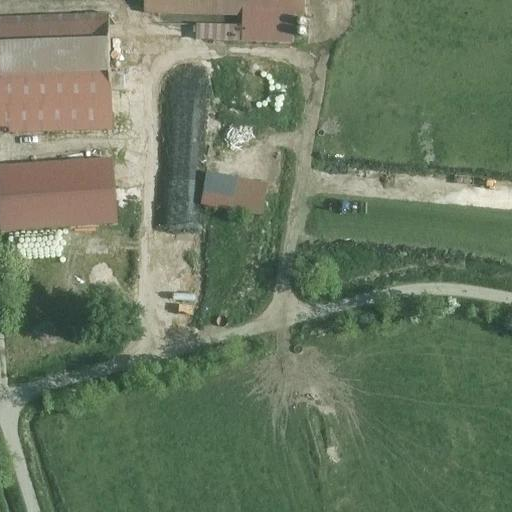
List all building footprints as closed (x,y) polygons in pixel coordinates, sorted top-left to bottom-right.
[(298,0),(148,0),(148,24),(298,27),(298,0)] [(115,22),(0,22),(0,103),(116,102),(115,22)] [(198,123),(208,123),(207,94),(197,94),(198,123)] [(111,153),(0,163),(0,196),(4,242),(118,231),(111,153)] [(271,192),(213,177),(206,205),(264,220),(271,192)] [(197,275),(197,210),(168,209),(168,262),(190,262),(190,275),(197,275)]
